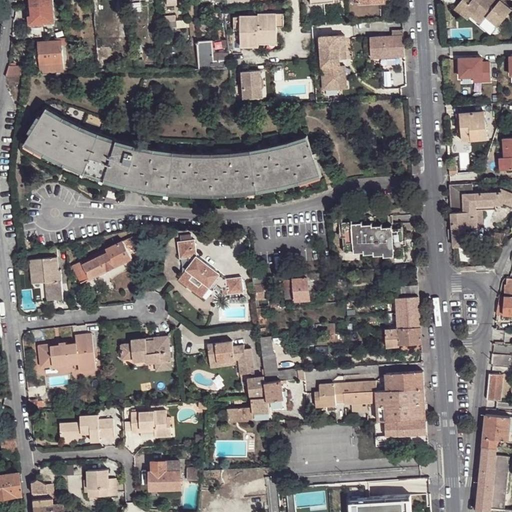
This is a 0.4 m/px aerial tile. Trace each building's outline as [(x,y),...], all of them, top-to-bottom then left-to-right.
[(28,0),(30,25),(55,23),(53,0),(28,0)] [(487,17),(491,21),(498,25),(511,9),(503,2),(500,0),(497,0),(497,1),(496,0),(459,0),(453,8),(459,13),(463,8),(465,6),(483,21),(487,17)] [(483,30),(491,21),(487,17),(483,21),(465,6),(463,8),(469,14),(467,17),(483,30)] [(279,25),(286,25),(285,11),(261,12),(261,14),(261,17),(261,40),(280,39),(279,25)] [(243,18),(243,15),(236,16),(236,30),(243,30),(243,45),(262,44),(262,43),(261,40),(261,17),(243,18)] [(336,58),(341,58),(346,57),(345,35),(320,37),(325,89),(341,88),(340,64),(336,65),(336,58)] [(406,49),(405,36),(400,36),(384,37),(385,57),(406,56),(406,49)] [(385,57),(384,37),(370,38),(371,58),(385,57)] [(198,42),(200,68),(214,67),(214,60),(213,41),(198,42)] [(62,42),(56,42),(39,43),(40,65),(41,65),(50,65),(50,73),(63,73),(62,64),(62,45),(62,42)] [(99,70),(110,70),(109,48),(97,49),(99,70)] [(482,56),(460,57),(461,75),(474,74),(483,74),(483,79),(490,79),(490,61),(482,61),(482,56)] [(200,69),(230,68),(231,68),(230,59),(214,60),(214,67),(200,68),(200,69)] [(341,64),(340,64),(341,88),(348,87),(346,64),(341,64)] [(42,73),(50,73),(50,65),(41,65),(42,73)] [(10,67),(7,76),(19,75),(19,67),(10,67)] [(262,98),(261,70),(243,71),(245,99),(262,98)] [(49,107),(48,109),(65,119),(67,117),(49,107)] [(234,154),(215,155),(196,155),(176,153),(158,151),(138,147),(119,142),(101,135),(83,128),(65,119),(48,109),(28,141),(48,152),(68,162),(88,170),(108,177),(130,183),(152,188),(173,191),(194,192),(216,193),(238,191),(260,189),(281,185),(302,179),(322,172),(310,137),(292,144),(273,149),(254,152),(234,154)] [(460,112),(461,130),(462,140),(487,138),(485,110),(460,112)] [(67,117),(65,119),(83,128),(84,125),(67,117)] [(84,125),(83,128),(101,135),(102,132),(84,125)] [(102,132),(101,135),(119,142),(120,139),(102,132)] [(291,140),(292,144),(310,137),(309,134),(291,140)] [(120,139),(119,142),(138,147),(139,144),(120,139)] [(272,146),(273,149),(292,144),(291,140),(272,146)] [(48,152),(28,141),(27,143),(46,155),(48,152)] [(66,165),(68,162),(48,152),(46,155),(66,165)] [(87,173),(88,170),(68,162),(66,165),(87,173)] [(107,180),(108,177),(88,170),(87,173),(107,180)] [(323,175),(322,172),(302,179),(303,182),(323,175)] [(129,186),(130,183),(108,177),(107,180),(129,186)] [(303,182),(302,179),(281,185),(282,188),(303,182)] [(452,211),(465,210),(466,226),(473,225),(473,221),(471,192),(471,182),(450,183),(452,211)] [(151,191),(129,186),(128,190),(150,195),(151,191)] [(471,192),(473,221),(483,220),(482,208),(482,204),(496,203),(503,202),(503,200),(511,204),(511,203),(511,191),(500,188),(499,190),(471,192)] [(465,210),(452,211),(454,246),(467,245),(466,226),(465,210)] [(345,252),(355,251),(353,224),(353,222),(343,222),(344,237),(345,252)] [(353,224),(355,251),(355,253),(365,253),(365,254),(375,254),(375,255),(385,255),(385,257),(396,256),(396,258),(406,257),(405,245),(404,228),(394,229),(394,227),(384,227),(384,225),(374,226),(374,224),(364,225),(364,223),(353,224)] [(489,233),(487,245),(499,247),(503,235),(489,233)] [(139,239),(137,234),(124,240),(127,245),(139,239)] [(202,261),(205,258),(198,252),(196,236),(180,238),(182,254),(190,253),(190,261),(188,265),(194,271),(190,276),(203,286),(207,281),(214,287),(218,282),(223,286),(229,286),(230,292),(245,290),(244,274),(227,276),(207,260),(204,264),(202,261)] [(127,245),(124,240),(105,249),(107,253),(84,264),(88,271),(91,278),(133,257),(127,245)] [(107,253),(105,249),(83,261),(84,264),(107,253)] [(64,299),(62,270),(60,270),(56,270),(55,257),(32,259),(34,283),(47,282),(48,300),(64,299)] [(84,264),(83,261),(74,265),(79,275),(88,271),(84,264)] [(205,297),(214,287),(207,281),(203,286),(190,276),(194,271),(188,265),(179,275),(205,297)] [(82,282),(91,278),(88,271),(79,275),(82,282)] [(294,288),(294,298),(295,301),(311,301),(309,280),(309,278),(294,279),(293,279),(294,288)] [(285,289),(294,288),(293,279),(287,280),(285,282),(285,289)] [(47,282),(34,283),(34,289),(42,288),(42,301),(48,300),(47,282)] [(256,286),(258,300),(265,299),(263,286),(256,286)] [(419,296),(419,287),(397,288),(397,298),(419,296)] [(285,299),(294,298),(294,288),(285,289),(285,299)] [(420,310),(419,296),(397,298),(399,329),(421,327),(420,310)] [(500,296),(496,313),(503,314),(505,296),(500,296)] [(511,296),(505,296),(503,314),(511,314),(511,296)] [(267,324),(266,308),(258,308),(260,325),(267,324)] [(310,334),(318,334),(317,325),(309,325),(310,334)] [(422,342),(421,327),(399,329),(400,343),(401,343),(422,342)] [(400,343),(399,329),(387,329),(388,350),(401,349),(401,343),(400,343)] [(57,347),(57,344),(40,346),(43,368),(54,366),(55,369),(72,367),(71,364),(80,364),(81,371),(97,370),(93,334),(77,336),(78,345),(68,346),(68,343),(61,344),(61,346),(57,347)] [(147,342),(147,339),(132,340),(133,344),(122,345),(123,360),(134,359),(134,362),(148,361),(148,364),(156,363),(171,362),(169,337),(154,339),(154,341),(147,342)] [(275,354),(274,337),(262,338),(266,372),(266,376),(267,383),(279,381),(278,372),(277,371),(278,371),(276,354),(275,354)] [(224,344),(224,341),(209,343),(211,362),(236,359),(240,359),(242,374),(255,372),(252,347),(245,348),(245,344),(235,345),(234,340),(227,341),(228,343),(224,344)] [(492,354),(490,373),(502,374),(503,375),(506,375),(507,356),(492,354)] [(172,371),(171,362),(156,363),(156,372),(172,371)] [(299,379),(298,371),(278,372),(279,381),(282,381),(287,380),(299,379)] [(425,389),(424,371),(387,374),(387,391),(425,389)] [(487,399),(500,400),(502,383),(503,375),(502,374),(490,373),(487,399)] [(283,384),(282,381),(279,381),(267,383),(268,397),(252,398),(253,406),(254,419),(274,418),(274,411),(270,412),(269,401),(284,399),(283,384)] [(374,403),(378,400),(377,392),(377,381),(344,383),(344,385),(335,386),(336,403),(346,403),(346,404),(354,404),(368,403),(374,403)] [(268,397),(267,383),(250,384),(251,398),(252,398),(268,397)] [(335,383),(321,384),(321,392),(317,392),(317,402),(326,401),(326,406),(336,406),(336,403),(335,386),(335,383)] [(511,384),(502,383),(500,400),(509,401),(511,384)] [(408,418),(427,418),(425,389),(387,391),(377,392),(378,400),(379,421),(385,420),(408,418)] [(39,398),(30,399),(31,410),(40,409),(39,398)] [(368,403),(354,404),(354,412),(368,411),(368,403)] [(254,419),(253,406),(227,407),(228,420),(254,419)] [(168,427),(167,417),(167,410),(132,412),(133,433),(141,432),(141,428),(155,428),(155,432),(155,438),(172,437),(172,427),(168,427)] [(511,411),(496,410),(496,414),(511,416),(509,440),(511,440),(511,411)] [(486,413),(484,437),(497,438),(509,440),(511,416),(496,414),(486,413)] [(74,442),(74,437),(74,434),(82,433),(91,433),(91,441),(100,440),(100,436),(114,435),(113,418),(99,419),(98,414),(80,415),(81,421),(60,422),(61,442),(74,442)] [(379,421),(376,421),(377,436),(381,435),(381,425),(385,425),(385,420),(379,421)] [(428,433),(427,420),(409,421),(386,423),(387,435),(428,433)] [(484,437),(483,446),(497,447),(497,438),(484,437)] [(18,451),(16,438),(2,439),(3,451),(17,462),(19,455),(18,451)] [(483,446),(476,510),(490,511),(491,508),(504,509),(509,456),(496,455),(497,447),(483,446)] [(180,487),(180,470),(175,470),(175,460),(154,461),(154,471),(151,470),(152,487),(180,487)] [(202,470),(202,468),(188,467),(187,477),(201,479),(202,470)] [(88,479),(88,491),(89,496),(117,495),(116,478),(109,478),(109,468),(87,469),(88,479)] [(0,497),(22,494),(20,475),(10,476),(10,473),(0,474),(0,476),(1,482),(0,482),(0,497)] [(31,480),(32,491),(47,490),(47,484),(38,479),(37,478),(34,480),(31,480)] [(352,511),(412,511),(411,495),(351,497),(352,511)] [(33,499),(33,511),(64,511),(63,502),(53,503),(52,497),(33,499)]
